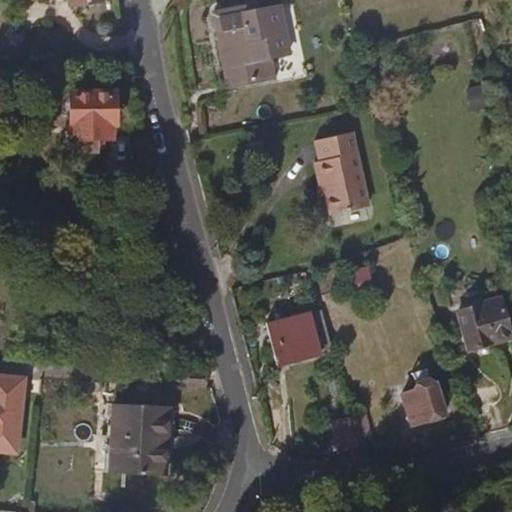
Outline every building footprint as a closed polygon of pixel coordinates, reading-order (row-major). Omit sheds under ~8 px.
[(228,22),(240,80),(261,75),(254,41),(247,42),(242,19),(228,22)] [(70,123),(70,95),(58,95),(53,100),(53,117),(58,122),(70,123)] [(112,95),(70,95),(70,123),(70,137),(74,137),(73,149),(102,149),(103,138),(109,137),(109,123),(112,123),(112,95)] [(310,161),(314,177),(321,175),(324,189),(328,211),(365,203),(348,130),(312,138),(317,159),(310,161)] [(321,175),(314,177),(317,190),(324,189),(321,175)] [(345,268),(351,292),(372,288),(367,263),(345,268)] [(506,338),(495,300),(454,311),(465,350),(506,338)] [(326,346),(317,311),(306,314),(316,349),(326,346)] [(316,349),(306,314),(305,313),(263,324),(273,365),(317,353),(316,349)] [(0,393),(1,389),(19,390),(20,381),(0,379),(0,393)] [(413,383),(407,391),(399,394),(408,426),(441,416),(431,384),(423,380),(413,383)] [(0,448),(13,450),(19,390),(1,389),(0,393),(0,448)] [(122,454),(120,473),(165,476),(169,407),(114,404),(111,453),(122,454)] [(344,416),(353,447),(370,442),(362,411),(344,416)] [(335,452),(353,447),(344,416),(327,421),(335,452)] [(109,472),(120,473),(122,454),(111,453),(109,472)]
